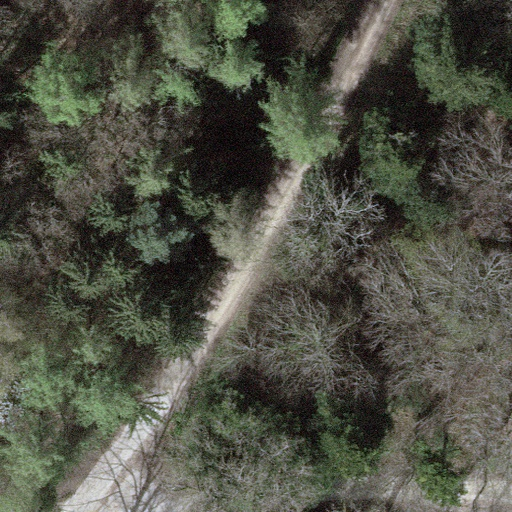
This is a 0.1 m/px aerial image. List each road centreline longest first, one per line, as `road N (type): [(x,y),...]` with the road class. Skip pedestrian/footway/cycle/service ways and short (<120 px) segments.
road 1 (track): [(390,0),(232,290),(82,511)]
road 2 (track): [(130,511),(206,496),(388,484),(495,498)]
